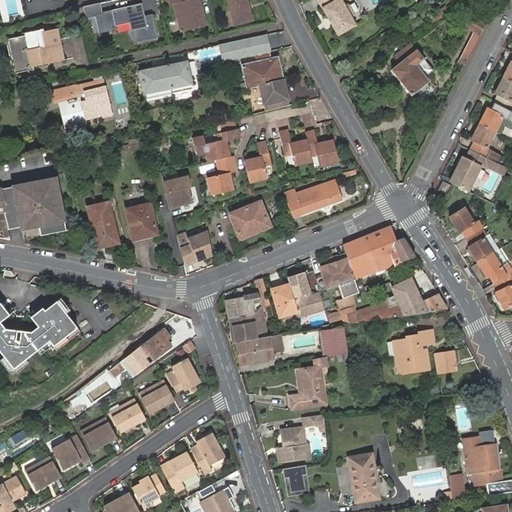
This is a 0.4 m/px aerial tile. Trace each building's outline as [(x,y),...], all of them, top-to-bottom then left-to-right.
[(175,0),(176,2),(182,31),(207,25),(201,0),(175,0)] [(247,0),(228,0),(233,25),(252,21),(247,0)] [(318,0),(329,18),(331,18),(334,23),(333,25),(338,35),(357,25),(353,18),(355,13),(350,5),(345,3),(343,0),(318,0)] [(484,5),(477,1),(473,8),(480,11),(484,5)] [(100,4),(84,8),(86,19),(98,17),(101,33),(113,31),(112,27),(132,23),(136,42),(157,38),(153,17),(143,19),(141,7),(101,15),(100,4)] [(460,61),(465,64),(486,23),(472,14),(465,25),(467,26),(475,32),(460,61)] [(20,34),(5,37),(11,72),(25,69),(24,66),(60,59),(54,28),(51,28),(50,22),(34,25),(35,28),(19,31),(20,34)] [(267,35),(220,45),(224,62),(258,54),(270,52),(270,51),(267,35)] [(220,48),(198,48),(198,60),(221,60),(220,48)] [(418,90),(427,83),(429,81),(426,76),(434,69),(419,50),(393,69),(411,94),(418,90)] [(260,84),(284,78),(281,67),(273,69),(271,58),(270,52),(258,54),(260,62),(251,64),(246,65),(247,68),(249,80),(216,87),(218,93),(260,84)] [(273,69),(281,67),(279,57),(271,58),(273,69)] [(187,62),(141,72),(146,94),(172,88),(173,93),(193,88),(187,62)] [(499,94),(494,102),(511,111),(511,100),(511,97),(511,81),(504,77),(496,92),(499,94)] [(265,111),(288,105),(287,99),(284,78),(260,84),(263,104),(265,111)] [(105,117),(112,115),(102,81),(76,88),(75,87),(52,93),(56,105),(68,102),(70,107),(65,109),(70,124),(104,116),(105,117)] [(430,88),(427,83),(418,90),(421,94),(430,88)] [(489,108),(480,124),(495,131),(503,116),(508,119),(511,112),(511,111),(494,102),(491,109),(489,108)] [(218,125),(219,132),(231,129),(229,122),(218,125)] [(475,141),(470,149),(489,158),(493,150),(487,147),(495,131),(480,124),(472,139),(475,141)] [(204,152),(206,162),(213,161),(227,157),(223,141),(236,137),(234,128),(231,129),(219,132),(211,134),(201,136),(203,143),(202,144),(200,137),(190,139),(194,154),(204,152)] [(313,130),(304,132),(306,139),(310,156),(317,154),(319,165),(338,160),(333,139),(317,144),(313,130)] [(294,166),(311,161),(310,156),(306,139),(290,143),(287,131),(277,134),(283,156),(291,154),(294,166)] [(162,137),(149,140),(151,147),(163,144),(162,137)] [(258,158),(243,162),(244,166),(249,183),(266,178),(263,167),(271,165),(264,143),(254,145),(258,158)] [(489,158),(470,149),(466,158),(462,156),(449,182),(467,191),(480,166),(485,169),(491,159),(489,158)] [(235,169),(231,156),(227,157),(213,161),(217,174),(205,177),(210,197),(230,192),(226,174),(235,172),(235,169)] [(187,176),(163,183),(166,194),(169,193),(172,207),(192,202),(188,188),(190,188),(187,176)] [(56,178),(14,186),(24,228),(39,225),(40,235),(66,230),(56,178)] [(290,202),(295,218),(344,200),(338,182),(324,187),(323,185),(298,194),(300,199),(290,202)] [(355,185),(347,188),(349,195),(357,192),(355,185)] [(0,212),(4,212),(7,226),(21,223),(21,226),(22,229),(24,228),(14,186),(0,188),(0,212)] [(298,191),(288,194),(290,202),(300,199),(298,194),(298,191)] [(108,203),(87,208),(96,249),(118,244),(108,203)] [(261,203),(231,214),(240,238),(270,227),(261,203)] [(149,204),(125,211),(132,241),(157,234),(149,204)] [(468,237),(484,227),(480,220),(474,223),(465,208),(450,218),(459,232),(464,230),(468,237)] [(0,212),(0,226),(2,226),(4,236),(9,235),(7,226),(4,212),(0,212)] [(390,266),(414,256),(413,255),(382,268),(380,257),(388,254),(385,243),(395,239),(391,227),(386,229),(361,239),(375,272),(390,266)] [(489,234),(484,227),(468,237),(472,245),(469,247),(478,262),(493,253),(498,249),(489,234)] [(191,245),(180,249),(184,266),(212,256),(212,248),(209,232),(190,239),(188,239),(191,245)] [(191,245),(188,239),(190,239),(187,233),(177,237),(180,249),(191,245)] [(356,279),(375,272),(361,239),(343,246),(346,254),(356,279)] [(382,268),(413,255),(403,240),(396,242),(395,239),(385,243),(388,254),(380,257),(382,268)] [(511,261),(502,268),(493,253),(478,262),(487,278),(491,275),(496,282),(511,271),(511,261)] [(340,285),(344,283),(356,279),(346,254),(338,257),(336,259),(337,262),(332,263),(325,266),(322,274),(328,289),(332,288),(334,287),(340,285)] [(511,271),(496,282),(500,290),(497,292),(506,307),(511,303),(511,271)] [(302,273),(287,278),(289,285),(297,312),(298,316),(323,308),(319,292),(310,295),(302,273)] [(360,308),(362,323),(400,317),(446,309),(437,293),(419,299),(408,277),(390,285),(397,302),(360,308)] [(261,278),(253,281),(258,293),(259,294),(263,304),(264,306),(268,314),(272,313),(261,278)] [(358,293),(356,279),(344,283),(340,285),(346,298),(358,293)] [(297,312),(289,285),(270,290),(279,318),(297,312)] [(226,300),(229,318),(246,315),(253,314),(255,313),(258,311),(262,308),(264,306),(263,304),(259,294),(258,293),(245,295),(245,298),(243,298),(226,300)] [(0,351),(4,358),(14,370),(26,361),(39,351),(50,342),(53,346),(78,328),(67,314),(58,302),(45,311),(43,308),(32,317),(37,325),(38,326),(30,333),(7,330),(2,322),(3,321),(11,315),(2,302),(0,303),(0,351)] [(257,339),(267,337),(262,308),(258,311),(255,313),(253,314),(246,315),(229,318),(233,344),(235,343),(257,339)] [(346,316),(348,325),(353,324),(349,309),(345,311),(346,316)] [(338,314),(328,316),(330,324),(340,321),(338,314)] [(109,369),(113,374),(115,376),(131,363),(137,359),(142,364),(135,369),(138,372),(168,349),(163,343),(170,338),(162,328),(109,369)] [(327,358),(338,356),(348,354),(344,328),(320,332),(324,359),(327,358)] [(196,337),(194,330),(172,342),(174,349),(196,337)] [(398,358),(400,376),(423,372),(420,351),(416,351),(416,347),(429,345),(432,341),(430,331),(417,333),(417,336),(404,338),(404,340),(392,342),(394,359),(398,358)] [(280,335),(272,336),(271,337),(274,353),(283,351),(280,335)] [(274,353),(271,337),(267,337),(257,339),(235,343),(239,365),(275,359),(274,353)] [(195,348),(191,341),(184,345),(188,352),(195,348)] [(452,353),(434,355),(436,375),(455,373),(452,353)] [(339,363),(349,362),(348,354),(338,356),(339,363)] [(327,358),(324,359),(314,360),(315,368),(300,370),(304,395),(290,397),(291,409),(324,404),(319,369),(328,367),(327,358)] [(131,363),(135,369),(142,364),(137,359),(131,363)] [(201,382),(188,359),(172,368),(174,371),(167,375),(176,392),(183,388),(185,391),(201,382)] [(109,369),(99,377),(103,381),(113,374),(109,369)] [(176,400),(165,380),(139,394),(150,414),(161,408),(160,406),(164,404),(165,406),(176,400)] [(146,419),(134,399),(109,413),(120,433),(131,427),(130,425),(134,423),(135,425),(146,419)] [(319,415),(303,418),(304,427),(317,425),(321,425),(323,425),(322,415),(319,415)] [(116,437),(106,417),(79,432),(90,452),(101,445),(100,442),(103,440),(105,444),(116,437)] [(307,459),(303,427),(280,430),(282,447),(273,448),(275,462),(307,459)] [(197,444),(190,448),(205,474),(211,471),(209,466),(223,458),(210,433),(202,436),(203,439),(196,443),(197,444)] [(90,459),(77,435),(51,449),(64,473),(74,467),(73,465),(78,462),(79,465),(90,459)] [(479,440),(464,442),(465,449),(469,475),(473,474),(500,470),(496,445),(480,447),(479,440)] [(189,451),(163,464),(177,491),(188,486),(185,479),(200,472),(189,451)] [(60,477),(49,456),(24,470),(35,491),(47,484),(45,482),(50,480),(51,482),(60,477)] [(354,491),(376,488),(372,457),(350,461),(354,491)] [(17,469),(13,462),(9,465),(12,472),(17,469)] [(306,475),(304,465),(282,469),(283,478),(287,478),(290,492),(304,490),(302,475),(306,475)] [(501,482),(500,470),(473,474),(469,475),(470,486),(475,485),(501,482)] [(138,483),(130,488),(140,507),(149,502),(148,498),(156,493),(155,491),(162,487),(153,471),(146,475),(145,473),(136,478),(137,481),(138,483)] [(0,511),(7,511),(14,509),(9,498),(7,496),(14,492),(16,495),(23,491),(14,473),(0,480),(0,511)] [(290,492),(287,478),(283,478),(286,497),(309,493),(306,475),(302,475),(304,490),(290,492)] [(456,478),(450,479),(452,492),(462,490),(460,477),(456,478)] [(205,511),(232,511),(231,509),(233,508),(229,501),(233,498),(228,488),(200,502),(205,511)] [(378,500),(376,488),(354,491),(355,503),(378,500)] [(453,501),(463,499),(462,490),(452,492),(453,498),(453,501)] [(138,511),(137,508),(129,494),(119,499),(119,501),(115,504),(113,502),(104,507),(106,511),(138,511)]
